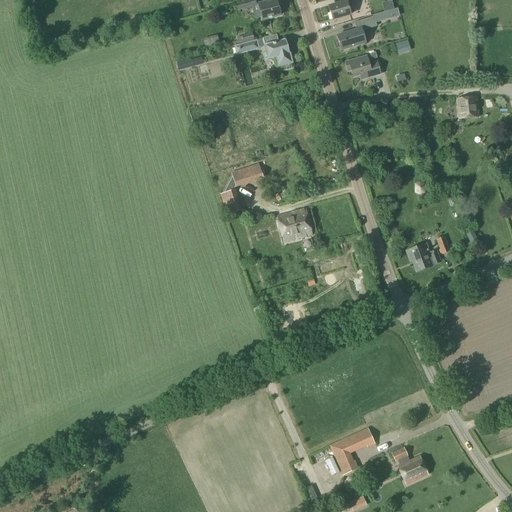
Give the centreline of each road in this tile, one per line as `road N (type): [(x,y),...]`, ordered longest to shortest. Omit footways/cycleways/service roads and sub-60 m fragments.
road 1 (unclassified): [(0,491),(401,308)]
road 2 (tertiary): [(401,308),(300,0)]
road 3 (tertiary): [(511,499),(452,416),(401,308)]
road 4 (residential): [(401,308),(511,258)]
